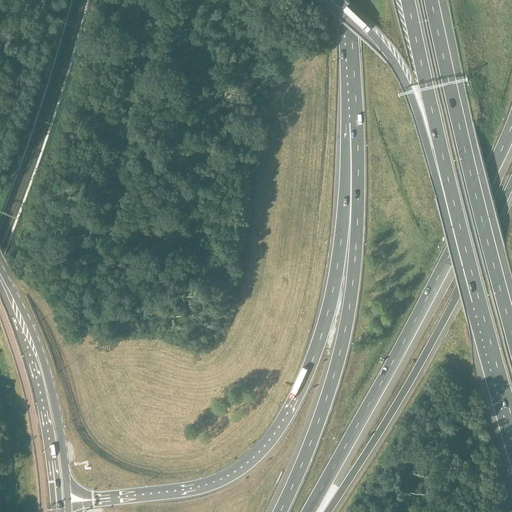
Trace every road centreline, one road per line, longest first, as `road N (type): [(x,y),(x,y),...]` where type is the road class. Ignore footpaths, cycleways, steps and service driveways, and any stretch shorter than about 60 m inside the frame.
road 1 (motorway): [(356,120),(329,300),(309,367),(270,438),(240,468),(193,488),(58,503)]
road 2 (motorway): [(308,511),(511,126)]
road 3 (motorway): [(356,120),(355,240),(340,350),(278,511)]
road 4 (motorway): [(324,511),(387,420),(511,181)]
road 5 (motorway): [(511,338),(430,0)]
road 6 (motorway): [(448,183),(511,417)]
road 7 (primary): [(58,503),(45,394),(0,278)]
road 8 (motorway): [(337,0),(398,69),(448,183)]
road 9 (motorway): [(407,0),(448,183)]
road 10 (motorway): [(349,0),(356,120)]
